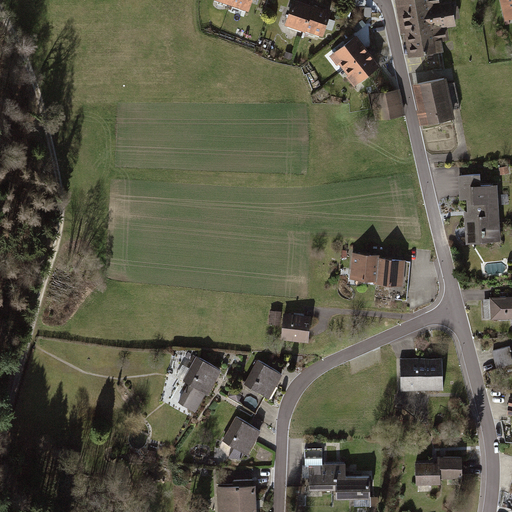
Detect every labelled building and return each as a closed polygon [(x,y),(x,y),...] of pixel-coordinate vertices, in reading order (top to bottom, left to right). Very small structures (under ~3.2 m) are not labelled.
[(310,3),(301,0),(290,0),(284,22),(303,27),(310,3)] [(398,0),(408,55),(440,49),(438,39),(444,37),(442,23),(452,22),(448,0),(440,0),(439,0),(438,0),(398,0)] [(511,0),(498,0),(503,16),(511,14),(511,0)] [(329,8),(310,3),(303,27),(322,33),(329,8)] [(341,67),(366,47),(355,33),(333,50),(338,56),(338,62),(341,67)] [(357,82),(380,64),(366,47),(341,67),(347,74),(351,74),(357,82)] [(441,76),(414,83),(420,108),(415,109),(419,125),(451,117),(449,110),(459,107),(453,80),(443,82),(441,76)] [(372,106),(398,101),(395,88),(369,93),(372,106)] [(374,120),(400,115),(398,101),(372,106),(374,120)] [(505,165),(497,167),(498,173),(507,172),(505,165)] [(477,173),(456,174),(457,198),(465,197),(466,211),(462,211),(463,232),(478,231),(479,241),(498,240),(494,182),(478,183),(477,173)] [(363,280),(376,281),(378,255),(378,253),(351,251),(349,276),(363,278),(363,280)] [(403,258),(378,255),(376,281),(375,284),(387,285),(387,282),(401,283),(403,258)] [(511,295),(488,297),(490,317),(511,316),(511,295)] [(308,314),(282,312),(280,337),(307,339),(308,314)] [(508,346),(490,350),(495,366),(511,361),(511,362),(511,348),(509,349),(508,346)] [(176,401),(192,410),(210,377),(213,378),(218,369),(194,356),(181,379),(187,382),(176,401)] [(440,357),(399,358),(399,388),(441,388),(440,357)] [(275,383),(284,366),(269,358),(266,364),(256,358),(243,383),(267,396),(274,383),(275,383)] [(258,429),(234,416),(222,439),(233,445),(227,456),(239,457),(249,438),(252,439),(258,429)] [(320,447),(303,447),(304,463),(308,463),(308,488),(335,487),(335,496),(369,495),(368,474),(344,475),(344,462),(321,462),(320,447)] [(461,455),(437,456),(438,461),(438,476),(461,475),(461,455)] [(438,476),(438,461),(415,462),(415,482),(438,481),(438,476)] [(234,484),(216,485),(217,511),(252,511),(251,478),(234,479),(234,484)]
